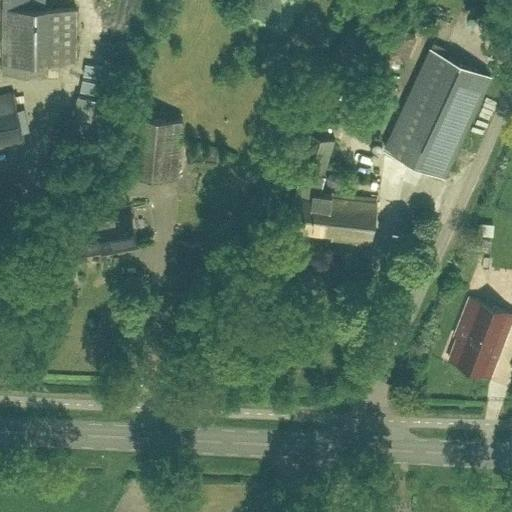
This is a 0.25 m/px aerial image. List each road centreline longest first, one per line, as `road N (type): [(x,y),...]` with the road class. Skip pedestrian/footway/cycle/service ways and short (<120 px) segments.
road 1 (unclassified): [(329,444),(360,419),(511,92)]
road 2 (secondary): [(329,444),(0,428)]
road 3 (secondary): [(511,454),(329,444)]
